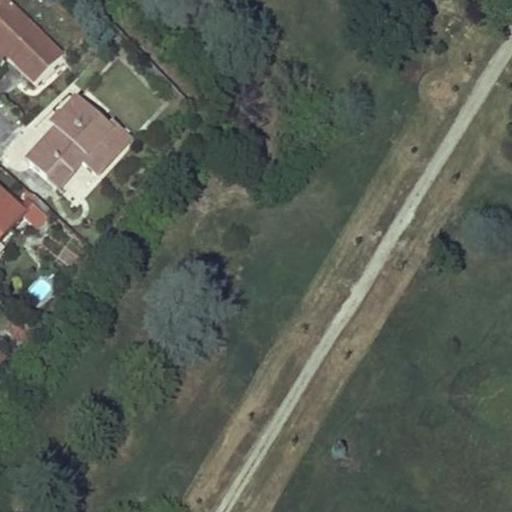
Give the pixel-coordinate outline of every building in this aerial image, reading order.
[(63,60),(3,0),(0,3),(0,50),(9,59),(37,86),(63,60)] [(0,50),(0,61),(3,65),(9,59),(0,50)] [(37,156),(28,165),(45,181),(61,165),(73,176),(82,167),(96,178),(130,139),(116,125),(111,130),(78,102),(62,120),(59,119),(51,128),(57,133),(37,156)] [(61,165),(45,181),(59,192),(73,176),(61,165)] [(66,192),(79,201),(95,181),(82,172),(66,192)] [(0,245),(24,218),(0,196),(0,245)]
